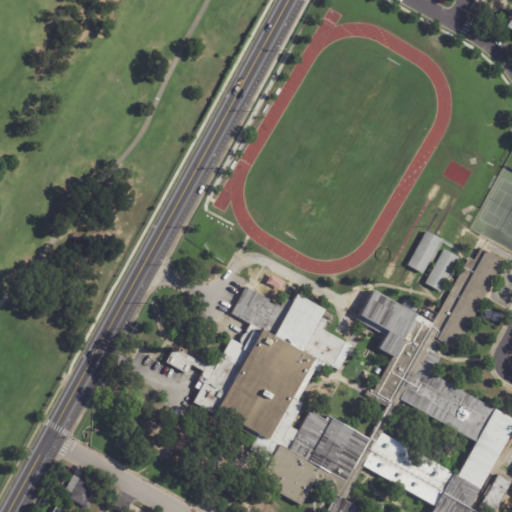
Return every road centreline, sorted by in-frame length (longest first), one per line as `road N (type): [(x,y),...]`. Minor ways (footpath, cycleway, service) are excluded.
road 1 (tertiary): [(11,511),(291,0)]
road 2 (residential): [(181,511),(53,439)]
